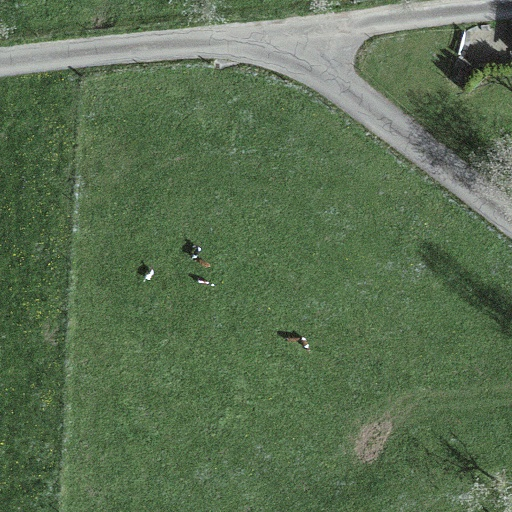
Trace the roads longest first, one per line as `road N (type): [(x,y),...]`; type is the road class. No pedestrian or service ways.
road 1 (track): [(511,217),(369,106),(305,66),(233,37),(0,65)]
road 2 (track): [(233,37),(511,8)]
